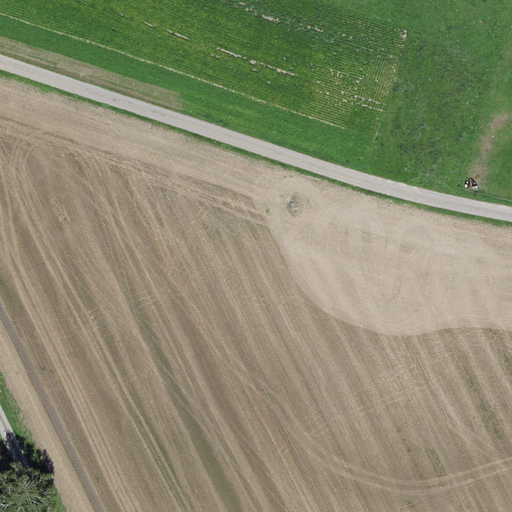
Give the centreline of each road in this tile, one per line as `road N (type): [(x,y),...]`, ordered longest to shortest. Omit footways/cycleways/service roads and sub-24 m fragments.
road 1 (track): [(0,64),(375,186),(511,215)]
road 2 (track): [(52,511),(0,396)]
